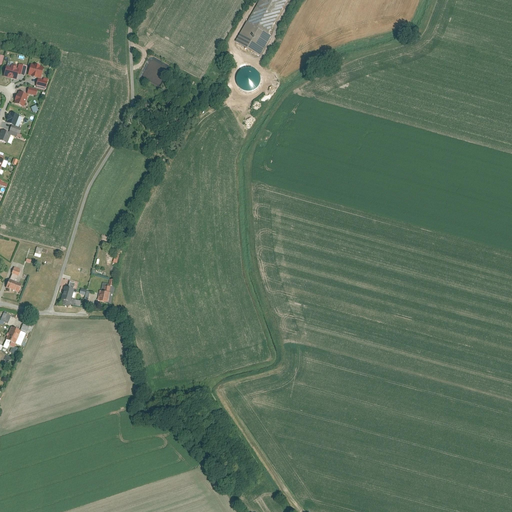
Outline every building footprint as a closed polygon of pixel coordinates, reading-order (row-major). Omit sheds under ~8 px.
[(260,0),(237,40),(260,56),(290,0),(260,0)] [(44,67),(32,64),(29,75),(42,78),(44,67)] [(20,68),(7,66),(4,76),(18,80),(20,68)] [(37,78),(34,87),(44,91),(47,79),(43,78),(42,80),(37,78)] [(29,95),(20,91),(15,103),(25,107),(29,95)] [(20,116),(11,112),(7,123),(16,126),(20,116)] [(12,134),(3,130),(0,136),(0,139),(8,143),(12,134)] [(40,258),(43,249),(36,247),(34,256),(40,258)] [(18,276),(20,269),(13,267),(11,274),(15,275),(18,276)] [(23,284),(10,279),(7,287),(19,292),(23,284)] [(75,289),(65,287),(62,299),(72,302),(75,289)] [(112,292),(101,290),(99,300),(110,302),(112,292)] [(0,314),(0,320),(7,324),(11,317),(1,313),(0,314)] [(21,331),(12,327),(7,339),(16,343),(21,331)] [(0,351),(0,358),(7,363),(10,358),(0,351)]
